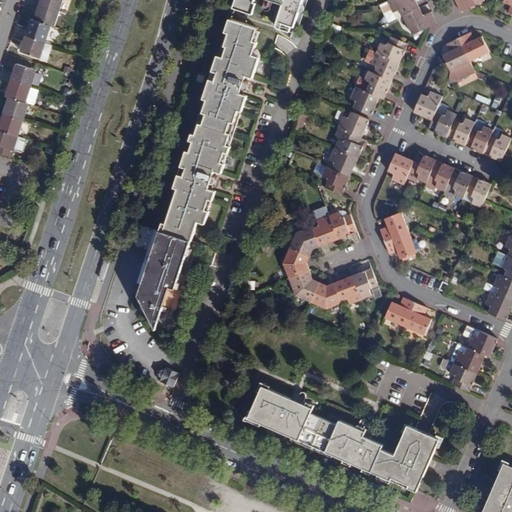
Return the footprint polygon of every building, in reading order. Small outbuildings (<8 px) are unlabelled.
[(41,0),(41,4),(61,11),(64,0),(41,0)] [(235,0),(233,7),(253,13),(257,2),(254,1),(254,0),(283,0),(282,3),(275,24),(276,26),(277,27),(292,32),(302,0),(235,0)] [(271,8),(273,1),(271,0),(263,0),(262,4),(264,8),(267,10),(268,10),(271,8)] [(420,8),(416,0),(389,0),(388,1),(394,12),(400,9),(403,16),(404,16),(420,8)] [(484,0),(455,0),(462,12),(485,1),(484,0)] [(41,17),(39,22),(52,27),(55,28),(61,11),(41,4),(37,15),(41,17)] [(420,8),(404,16),(413,35),(437,24),(431,12),(426,14),(422,13),(420,8)] [(163,231),(190,240),(196,221),(204,224),(208,210),(205,209),(208,199),(212,200),(215,191),(210,189),(208,188),(209,184),(212,184),(214,185),(217,176),(215,176),(217,171),(221,173),(225,162),(224,162),(221,161),(224,151),(227,152),(228,153),(230,145),(229,145),(226,144),(238,109),(241,111),(242,111),(247,95),(243,93),(240,92),(241,88),(244,89),(246,90),(249,81),(247,80),(249,75),(253,77),(260,56),(253,54),(255,47),(257,41),(256,40),(254,40),(257,29),(258,27),(230,17),(225,31),(226,31),(230,32),(221,56),(218,55),(217,54),(214,63),(215,69),(214,69),(211,74),(210,78),(211,80),(207,84),(202,98),(204,98),(207,100),(195,134),(192,132),(189,140),(190,140),(193,141),(190,151),(187,150),(186,150),(183,160),(183,164),(181,166),(179,171),(179,173),(180,176),(176,178),(173,187),(174,187),(177,188),(166,223),(162,221),(159,229),(163,231)] [(52,27),(39,22),(35,21),(33,27),(29,25),(26,36),(46,43),(52,27)] [(230,32),(226,31),(218,55),(221,56),(230,32)] [(472,32),(460,38),(471,62),(491,53),(483,37),(478,40),(475,39),(472,32)] [(46,43),(26,36),(23,47),(26,48),(24,53),(41,58),(41,57),(46,43)] [(377,52),(400,62),(408,44),(391,36),(387,45),(381,43),(377,52)] [(475,70),(471,62),(460,38),(448,44),(451,49),(450,53),(444,55),(451,71),(448,82),(475,70)] [(46,43),(41,57),(49,59),(54,45),(46,43)] [(259,48),(255,47),(253,54),(260,56),(261,53),(259,48)] [(391,81),(400,62),(377,52),(376,52),(370,65),(376,67),(373,73),(391,81)] [(15,70),(11,81),(30,87),(36,71),(21,66),(19,71),(15,70)] [(391,81),(373,73),(369,71),(365,80),(370,83),(366,92),(379,97),(383,99),(391,81)] [(25,103),(30,87),(11,81),(7,92),(12,93),(10,98),(13,100),(25,103)] [(38,90),(30,87),(25,103),(28,105),(33,106),(38,90)] [(379,97),(366,92),(355,87),(350,98),(356,101),(354,107),(371,115),(379,97)] [(433,120),(439,106),(444,96),(431,90),(428,97),(423,94),(415,112),(433,120)] [(207,100),(204,98),(192,132),(195,134),(207,100)] [(3,114),(23,121),(28,105),(25,103),(13,100),(12,105),(7,103),(3,114)] [(439,106),(433,120),(429,129),(448,137),(455,120),(457,115),(439,106)] [(229,145),(241,111),(238,109),(226,144),(229,145)] [(337,128),(348,133),(361,139),(369,121),(351,113),(349,118),(343,116),(337,128)] [(3,114),(3,116),(22,123),(23,121),(3,114)] [(18,137),(22,123),(3,116),(0,124),(0,128),(3,129),(2,134),(17,139),(18,137)] [(455,120),(448,137),(466,145),(473,128),(476,123),(466,118),(463,124),(455,120)] [(473,128),(466,145),(484,153),(492,136),(495,131),(484,126),(482,132),(473,128)] [(0,133),(0,156),(10,159),(13,152),(19,154),(22,153),(25,142),(17,139),(2,134),(0,133)] [(361,139),(348,133),(345,142),(340,140),(336,150),(359,160),(366,141),(361,139)] [(500,140),(492,136),(484,153),(503,161),(511,139),(511,138),(503,134),(500,140)] [(350,179),(359,160),(336,150),(334,149),(328,161),(333,163),(330,170),(350,179)] [(414,162),(411,170),(419,173),(416,179),(427,183),(429,178),(436,161),(418,153),(414,162)] [(411,170),(414,162),(395,154),(388,171),(393,174),(391,180),(404,185),(411,170)] [(445,191),(448,186),(455,169),(436,161),(429,178),(438,181),(435,187),(445,191)] [(343,195),(350,179),(330,170),(326,168),(322,178),(328,180),(325,187),(343,195)] [(466,194),(473,177),(455,169),(448,186),(456,189),(454,195),(463,200),(466,194)] [(473,177),(466,194),(475,198),(472,204),(481,207),(491,185),(473,177)] [(177,188),(174,187),(162,221),(166,223),(177,188)] [(339,212),(329,216),(338,238),(357,230),(350,213),(347,215),(342,217),(340,211),(339,212)] [(309,216),(313,227),(318,225),(316,219),(320,218),(318,213),(309,216)] [(380,230),(386,243),(409,234),(401,213),(386,219),(388,223),(385,227),(380,230)] [(338,238),(329,216),(329,214),(320,218),(316,219),(318,225),(313,227),(320,245),(338,238)] [(290,248),(309,257),(312,248),(320,245),(312,225),(296,232),(287,227),(281,243),(290,247),(290,248)] [(163,231),(159,229),(159,230),(163,232),(139,300),(154,329),(162,306),(158,305),(165,285),(168,287),(174,288),(190,240),(163,231)] [(159,230),(137,296),(139,300),(163,232),(159,230)] [(409,234),(386,243),(390,255),(396,253),(401,254),(402,259),(418,253),(417,252),(413,241),(409,234)] [(507,255),(511,257),(511,235),(508,234),(503,247),(509,249),(507,255)] [(417,239),(413,241),(417,252),(421,251),(417,239)] [(252,249),(245,247),(242,255),(250,257),(252,249)] [(282,265),(288,280),(308,272),(305,265),(309,257),(290,248),(282,265)] [(511,257),(507,255),(505,255),(500,267),(506,269),(504,276),(511,278),(511,257)] [(353,276),(362,299),(371,296),(369,290),(379,286),(372,269),(353,276)] [(311,302),(319,283),(311,280),(308,272),(288,280),(295,295),(311,302)] [(511,278),(504,276),(497,273),(493,285),(499,287),(496,294),(511,301),(511,278)] [(362,299),(353,276),(335,283),(342,300),(347,298),(350,306),(363,301),(362,299)] [(444,292),(447,285),(438,281),(435,288),(444,292)] [(499,287),(493,285),(486,282),(483,289),(490,292),(496,294),(499,287)] [(327,286),(319,283),(311,302),(326,309),(343,303),(342,300),(335,283),(327,286)] [(162,306),(168,287),(165,285),(158,305),(162,306)] [(511,305),(511,301),(496,294),(490,292),(484,304),(491,307),(488,312),(506,320),(511,305)] [(386,317),(405,326),(416,303),(405,298),(403,302),(398,305),(393,303),(386,317)] [(416,303),(405,326),(426,335),(433,320),(428,318),(427,312),(429,308),(416,303)] [(468,347),(470,348),(487,355),(492,357),(499,339),(497,338),(494,337),(470,327),(468,332),(473,335),(468,347)] [(487,355),(470,348),(467,355),(460,352),(455,364),(457,364),(479,374),(487,355)] [(444,369),(453,373),(457,364),(455,364),(447,360),(443,367),(444,369)] [(471,392),(479,374),(457,364),(453,373),(452,374),(458,377),(455,385),(471,392)] [(160,370),(158,375),(161,377),(160,381),(174,387),(179,373),(165,367),(164,371),(160,370)] [(315,407),(307,403),(304,410),(298,407),(301,401),(304,402),(307,395),(307,393),(306,392),(304,391),(302,391),(300,392),(297,399),(262,384),(248,417),(392,480),(393,477),(416,487),(422,474),(425,476),(441,439),(423,430),(410,424),(397,454),(384,448),(386,444),(373,438),(375,433),(365,429),(368,422),(368,420),(366,418),(363,418),(361,419),(358,426),(361,427),(359,434),(352,430),(355,424),(341,418),(339,424),(312,412),(315,407)] [(304,402),(301,401),(298,407),(304,410),(307,403),(304,402)] [(359,434),(361,427),(358,426),(355,424),(352,430),(359,434)] [(498,492),(492,506),(488,511),(511,511),(511,468),(506,465),(502,473),(494,491),(498,492)] [(498,492),(494,491),(488,504),(492,506),(498,492)]
